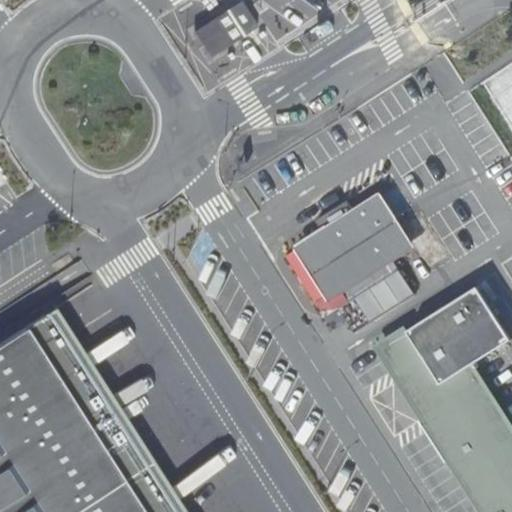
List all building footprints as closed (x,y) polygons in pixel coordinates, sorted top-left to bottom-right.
[(211,57),(258,26),(241,0),(240,0),(194,30),(211,57)] [(323,229),(294,247),(325,296),(338,287),(346,300),(393,271),(385,258),(409,243),(378,194),(353,210),(345,198),(315,216),(323,229)] [(474,287),(378,348),(482,511),(511,511),(511,428),(470,364),(508,340),(474,287)] [(28,326),(147,511),(188,511),(57,306),(28,326)] [(147,511),(28,326),(0,343),(0,511),(147,511)]
